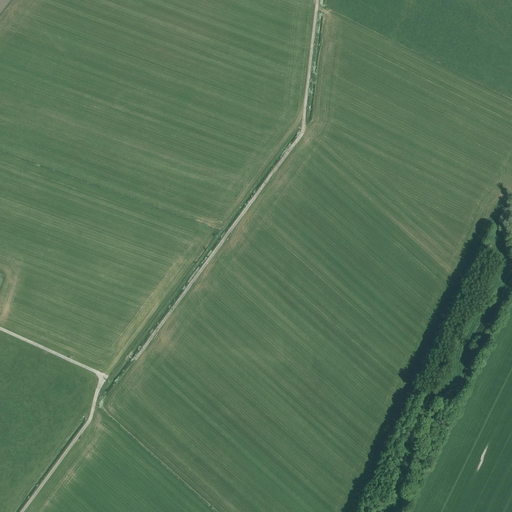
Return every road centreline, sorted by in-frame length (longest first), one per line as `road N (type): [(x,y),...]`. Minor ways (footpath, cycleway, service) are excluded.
road 1 (track): [(137,359),(305,131),(318,0)]
road 2 (track): [(0,328),(103,375),(89,418),(22,511)]
